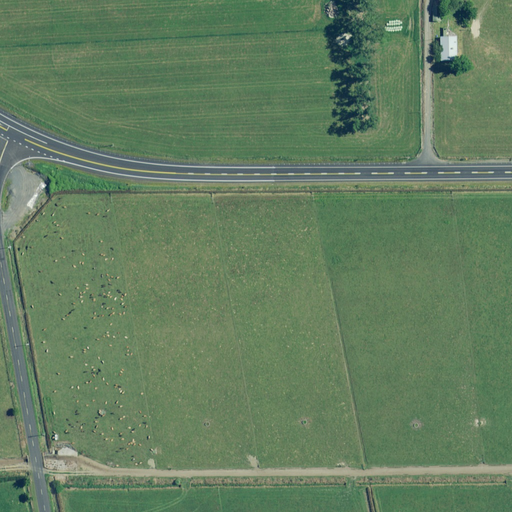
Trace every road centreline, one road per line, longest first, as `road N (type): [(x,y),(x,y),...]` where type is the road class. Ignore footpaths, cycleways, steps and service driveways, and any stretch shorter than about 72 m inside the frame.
road 1 (primary): [(11,130),(92,162),(154,172),(511,171)]
road 2 (unclassified): [(44,511),(0,260)]
